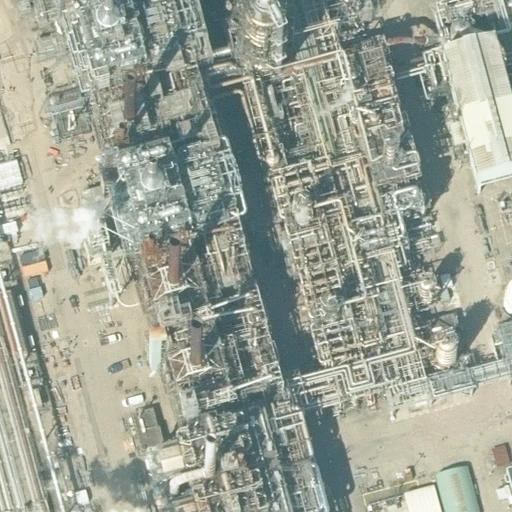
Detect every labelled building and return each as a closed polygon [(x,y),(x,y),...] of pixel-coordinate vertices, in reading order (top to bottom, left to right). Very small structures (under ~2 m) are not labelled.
[(139,443),(157,511),(315,511),(176,0),(20,0),(22,2),(29,0),(66,0),(184,431),(139,443)] [(475,196),(511,186),(511,128),(492,54),(441,67),(475,196)] [(79,94),(52,101),(63,142),(90,135),(79,94)] [(12,296),(0,299),(0,315),(13,363),(30,359),(12,296)] [(145,324),(139,325),(133,298),(112,302),(118,329),(129,327),(132,340),(148,337),(145,324)] [(41,390),(36,373),(23,376),(28,393),(41,390)] [(491,439),(498,459),(511,454),(511,443),(508,433),(491,439)] [(477,511),(467,469),(434,478),(443,511),(477,511)] [(439,511),(434,490),(405,498),(408,511),(439,511)]
